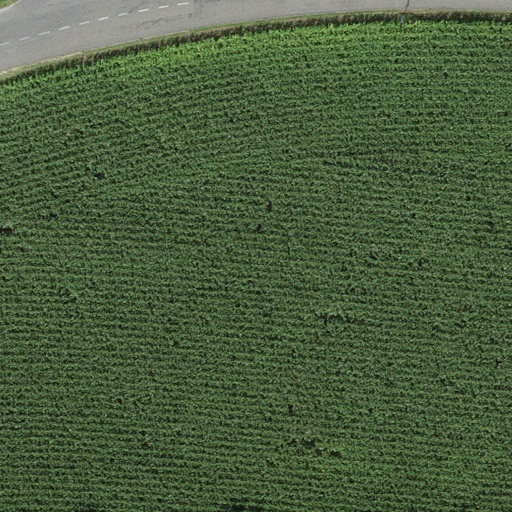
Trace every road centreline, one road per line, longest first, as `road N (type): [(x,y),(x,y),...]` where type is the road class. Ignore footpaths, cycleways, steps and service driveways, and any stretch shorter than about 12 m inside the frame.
road 1 (tertiary): [(257,0),(124,17)]
road 2 (tertiary): [(124,17),(0,53)]
